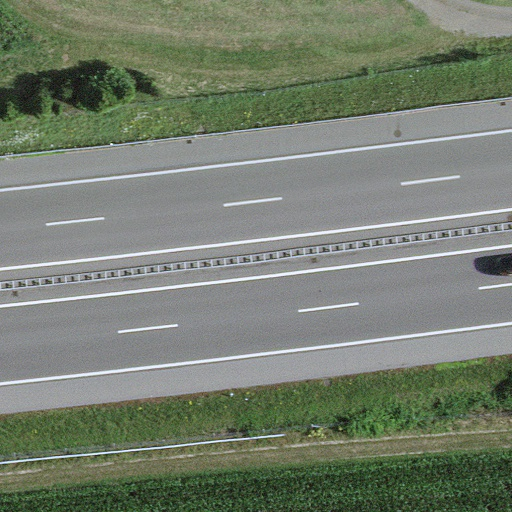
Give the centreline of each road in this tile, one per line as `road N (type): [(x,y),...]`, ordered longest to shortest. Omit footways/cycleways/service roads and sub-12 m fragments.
road 1 (motorway): [(0,346),(511,283)]
road 2 (motorway): [(511,169),(0,230)]
road 3 (track): [(0,490),(511,450)]
